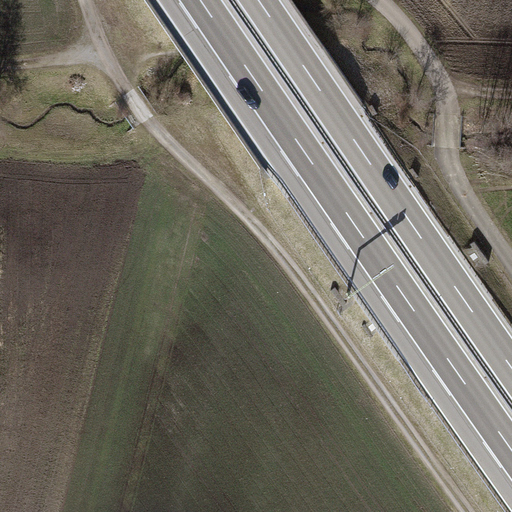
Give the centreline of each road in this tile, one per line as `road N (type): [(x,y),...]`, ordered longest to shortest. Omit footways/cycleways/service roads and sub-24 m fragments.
road 1 (track): [(83,0),(100,48),(161,134),(258,223),(468,511)]
road 2 (trunk): [(201,0),(511,446)]
road 3 (trunk): [(511,363),(259,0)]
road 4 (track): [(379,0),(430,60),(448,99),(449,145),(463,189),(511,263)]
